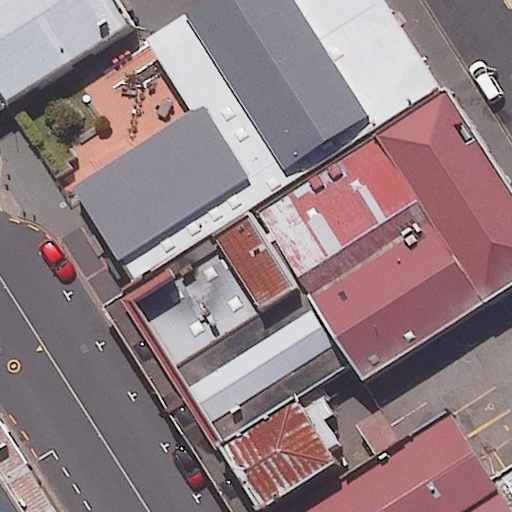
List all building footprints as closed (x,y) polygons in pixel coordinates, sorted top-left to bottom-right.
[(113,0),(0,0),(0,90),(15,114),(137,36),(113,0)] [(255,216),(442,99),(379,0),(212,0),(150,39),(199,117),(76,194),(137,290),(255,216)] [(442,99),(255,216),(355,375),(361,381),(511,285),(511,188),(451,94),(442,99)] [(293,511),(344,480),(300,409),(355,375),(255,216),(137,290),(104,310),(230,511),(293,511)] [(344,480),(293,511),(511,511),(511,473),(496,483),(452,413),(344,480)] [(0,511),(55,511),(0,426),(0,511)]
